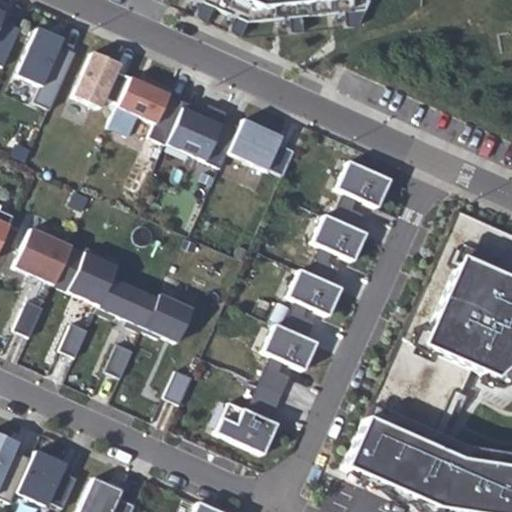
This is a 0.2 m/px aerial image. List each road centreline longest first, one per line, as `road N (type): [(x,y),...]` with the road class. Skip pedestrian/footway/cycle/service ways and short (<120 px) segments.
road 1 (residential): [(437,164),(75,0)]
road 2 (residential): [(283,508),(437,164)]
road 3 (residential): [(0,384),(283,508)]
